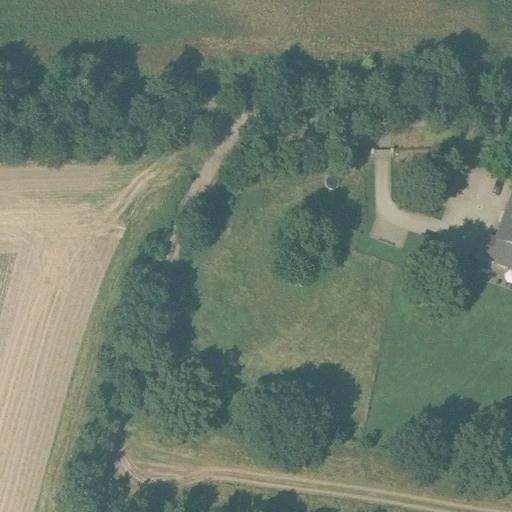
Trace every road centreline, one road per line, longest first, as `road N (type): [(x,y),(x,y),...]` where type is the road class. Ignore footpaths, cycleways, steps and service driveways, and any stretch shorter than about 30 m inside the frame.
road 1 (unclassified): [(0,134),(511,124)]
road 2 (track): [(235,130),(186,215),(85,511)]
